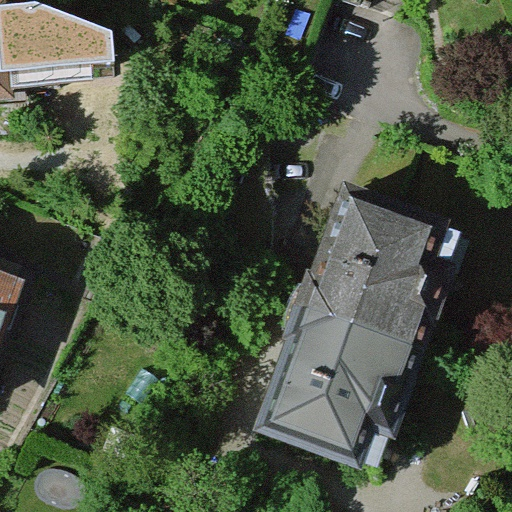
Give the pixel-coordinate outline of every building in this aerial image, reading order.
[(4,0),(0,0),(0,97),(9,98),(4,0)] [(511,0),(465,0),(511,15),(511,0)] [(340,169),(301,284),(403,319),(443,203),(340,169)] [(0,257),(0,359),(32,268),(0,257)] [(403,319),(301,284),(261,400),(364,434),(403,319)]
